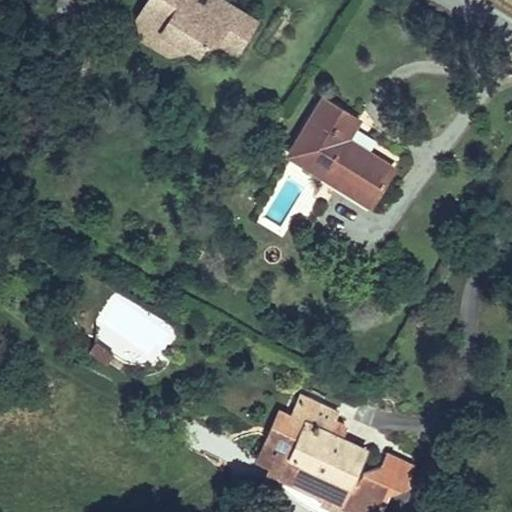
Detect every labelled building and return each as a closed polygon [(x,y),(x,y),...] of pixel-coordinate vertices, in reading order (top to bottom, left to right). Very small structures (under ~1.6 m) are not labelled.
[(146,0),(144,4),(156,13),(162,30),(189,48),(199,54),(206,43),(217,41),(236,52),(255,21),(221,0),(208,0),(201,12),(189,5),(191,0),(146,0)] [(208,0),(191,0),(189,5),(201,12),(208,0)] [(168,54),(189,48),(162,30),(156,13),(144,4),(136,15),(140,36),(168,54)] [(358,119),(323,97),(288,154),(337,184),(343,174),(376,195),(393,169),(358,147),(355,151),(343,144),(346,139),(358,119)] [(346,139),(343,144),(355,151),(358,147),(346,139)] [(343,174),(337,184),(370,205),(376,195),(343,174)] [(106,362),(112,353),(96,342),(90,350),(106,362)] [(311,463),(302,484),(325,495),(321,502),(338,509),(340,505),(354,475),(366,450),(328,433),(338,412),(302,395),(292,415),(292,417),(305,423),(298,438),(285,431),(277,447),(277,448),(311,463)] [(263,441),(277,447),(285,431),(298,438),(305,423),(292,417),(292,415),(279,408),(263,441)] [(311,463),(277,448),(268,468),(302,484),(311,463)] [(380,511),(391,491),(354,475),(340,505),(356,511),(380,511)]
